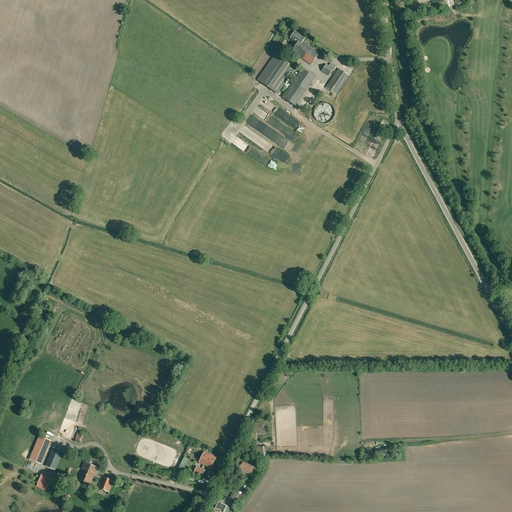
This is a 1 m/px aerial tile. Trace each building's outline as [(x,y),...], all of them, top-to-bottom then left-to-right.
[(290,38),(298,43),(301,45),(302,42),(305,38),(295,31),(290,38)] [(319,54),(302,42),(301,45),(298,43),(292,52),(311,65),(319,54)] [(277,94),(295,68),(276,55),(258,80),(277,94)] [(335,66),(331,63),(329,66),(327,64),(322,71),(329,76),(335,66)] [(295,106),(306,91),(316,77),(303,68),(283,97),(295,106)] [(339,69),(326,88),(336,95),(349,76),(339,69)] [(324,107),(323,107),(320,111),(325,114),(331,103),(328,101),(324,107)] [(264,433),(265,429),(264,429),(265,425),(255,423),(254,432),(264,433)] [(47,447),(36,443),(29,459),(40,464),(47,447)] [(53,447),(45,466),(55,470),(63,451),(53,447)] [(256,448),(254,448),(255,458),(264,456),(262,447),(256,448)] [(204,452),(199,462),(211,468),(216,458),(204,452)] [(184,457),(177,471),(182,474),(190,460),(184,457)] [(84,462),(82,469),(83,469),(79,480),(90,484),(97,468),(84,462)] [(253,467),(243,462),(239,470),(249,475),(253,467)] [(194,473),(192,476),(197,478),(198,475),(202,476),(205,470),(197,466),(194,473)] [(42,474),(38,485),(50,490),(54,479),(42,474)] [(109,492),(113,481),(102,477),(98,488),(109,492)] [(220,511),(227,511),(229,507),(218,502),(216,508),(221,510),(220,511)]
